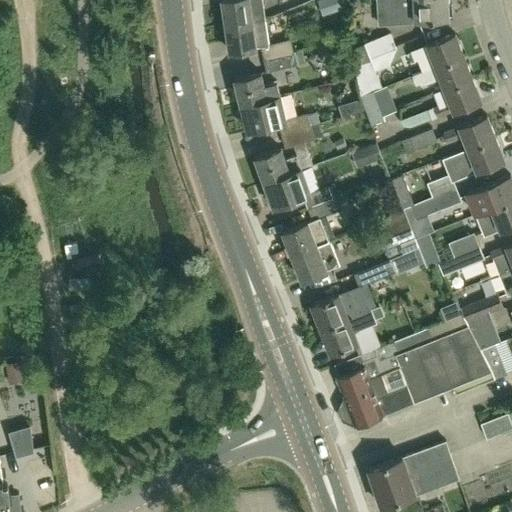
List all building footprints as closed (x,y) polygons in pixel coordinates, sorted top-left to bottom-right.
[(267,19),(263,0),(222,0),(226,25),(267,19)] [(338,0),(322,0),(327,13),(341,8),(338,0)] [(449,17),(447,0),(376,0),(378,25),(416,23),(415,19),(449,17)] [(294,52),(291,39),(270,43),(267,19),(226,25),(230,51),(262,46),(264,58),(294,52)] [(355,64),(377,56),(398,49),(392,33),(352,47),(355,64)] [(426,69),(426,71),(437,66),(464,56),(455,33),(412,50),(416,60),(419,59),(423,71),(426,69)] [(296,65),(294,52),(264,58),(267,71),(296,65)] [(382,68),(377,56),(355,64),(362,95),(382,87),(376,70),(382,68)] [(464,56),(437,66),(426,71),(426,69),(423,71),(413,75),(416,84),(421,83),(422,86),(441,78),(446,88),(473,78),(464,56)] [(280,94),(276,81),(263,84),(260,72),(233,79),(240,105),(280,94)] [(410,128),(481,99),(473,78),(446,88),(450,100),(400,120),(403,126),(410,128)] [(375,90),(384,114),(396,110),(387,85),(375,90)] [(386,119),(384,114),(375,90),(362,96),(372,124),(386,119)] [(286,118),(280,94),(240,105),(247,130),(278,122),(282,134),(311,125),(307,112),(286,118)] [(469,147),(496,137),(487,115),(443,132),(447,141),(464,135),(469,147)] [(315,138),(311,125),(282,134),(286,146),(315,138)] [(436,139),(432,128),(410,137),(409,136),(401,140),(407,153),(415,149),(414,148),(436,139)] [(504,159),(496,137),(469,147),(474,159),(457,166),(461,177),(504,159)] [(369,145),(355,150),(361,166),(374,161),(369,145)] [(265,181),(301,168),(297,155),(285,159),(281,147),(256,156),(265,181)] [(303,167),(301,168),(265,181),(274,206),(304,195),(308,206),(336,195),(331,184),(312,192),(303,167)] [(402,173),(391,178),(402,208),(410,204),(413,203),(402,173)] [(427,182),(432,196),(456,187),(451,173),(427,182)] [(467,191),(476,213),(511,199),(511,177),(510,174),(467,191)] [(461,201),(456,187),(432,196),(413,203),(410,204),(416,219),(461,201)] [(292,255),(330,240),(336,238),(326,214),(341,209),(336,195),(308,206),(312,219),(283,230),(292,255)] [(511,224),(511,199),(476,213),(484,236),(511,224)] [(412,237),(406,222),(378,232),(384,247),(399,241),(412,237)] [(429,232),(415,237),(418,246),(419,248),(433,243),(429,232)] [(454,256),(480,246),(474,232),(449,242),(454,256)] [(412,237),(399,241),(404,252),(418,246),(415,237),(415,236),(412,237)] [(340,264),(330,240),(292,255),(302,279),(340,264)] [(499,273),(511,268),(511,242),(491,251),(494,260),(499,273)] [(484,258),(480,246),(454,256),(438,263),(444,274),(459,268),(484,258)] [(395,270),(390,258),(354,273),(359,285),(395,270)] [(508,296),(511,294),(511,268),(499,273),(508,296)] [(321,328),(348,317),(358,313),(371,308),(366,296),(355,300),(351,288),(339,293),(311,303),(321,328)] [(464,313),(467,320),(477,316),(487,312),(503,306),(498,293),(461,307),(464,313)] [(487,312),(477,316),(467,320),(469,325),(481,349),(499,342),(487,312)] [(358,342),(348,317),(321,328),(330,352),(358,342)] [(355,425),(415,401),(415,400),(454,385),(457,392),(495,377),(481,349),(469,325),(431,339),(427,327),(359,354),(364,365),(336,376),(355,425)] [(481,349),(495,377),(495,378),(507,373),(499,354),(511,349),(507,339),(499,342),(481,349)] [(21,361),(5,364),(7,375),(23,372),(21,361)] [(511,431),(511,421),(510,415),(483,425),(488,440),(511,431)] [(30,427),(11,432),(17,456),(32,451),(30,427)] [(369,468),(383,506),(460,479),(446,441),(369,468)] [(2,486),(0,463),(0,511),(19,511),(18,495),(9,496),(8,485),(2,486)]
